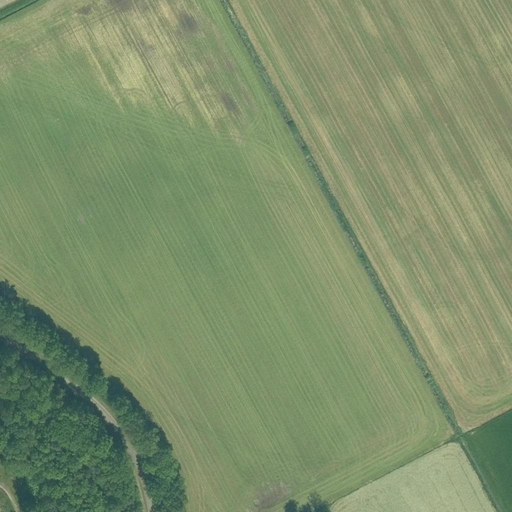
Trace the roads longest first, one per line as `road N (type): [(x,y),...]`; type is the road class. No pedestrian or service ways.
road 1 (unclassified): [(148,511),(124,438),(0,330)]
road 2 (track): [(98,511),(108,474),(84,431),(44,406),(26,405),(0,419)]
